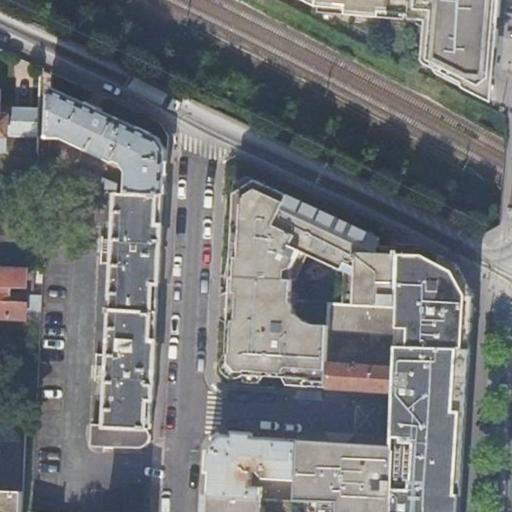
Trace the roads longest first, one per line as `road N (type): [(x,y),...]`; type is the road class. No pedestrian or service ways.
road 1 (residential): [(196,117),(511,275)]
road 2 (residential): [(196,117),(184,409)]
road 3 (residential): [(0,26),(196,117)]
road 4 (residential): [(184,409),(389,415)]
